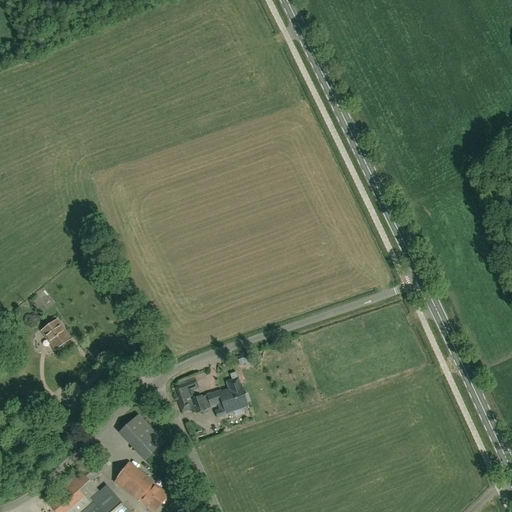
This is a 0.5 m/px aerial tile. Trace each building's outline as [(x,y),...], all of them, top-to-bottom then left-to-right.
[(55,322),(42,332),(56,351),(70,340),(64,332),(63,333),(55,322)] [(244,413),(244,411),(249,409),(247,402),(250,401),(247,394),(244,395),(239,378),(238,378),(236,372),(230,374),(232,380),(227,382),(230,390),(221,393),(220,391),(206,396),(206,395),(191,400),(196,414),(211,408),(210,407),(223,403),(225,408),(216,412),(218,419),(235,413),(236,416),(244,413)] [(56,439),(69,426),(75,420),(60,405),(54,411),(54,412),(42,425),(56,439)] [(90,483),(108,467),(98,456),(46,502),(54,511),(80,511),(101,495),(90,483)] [(154,511),(156,511),(169,496),(153,483),(154,482),(130,463),(114,483),(139,502),(139,501),(154,511)] [(115,511),(102,496),(83,511),(115,511)]
